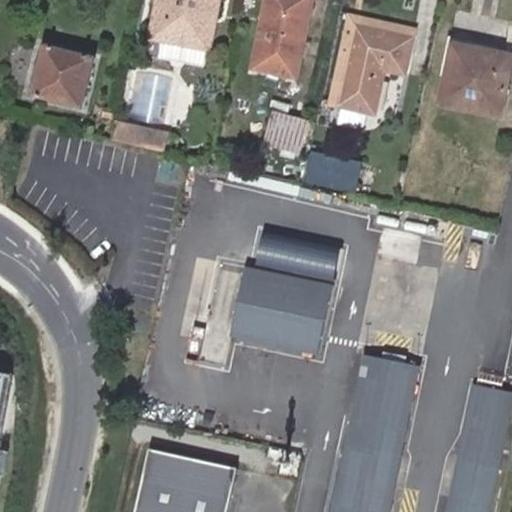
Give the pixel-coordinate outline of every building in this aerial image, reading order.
[(161,45),(199,53),(206,21),(216,23),(221,0),(160,0),(150,43),(161,45)] [(296,90),(315,5),(291,0),(268,0),(252,80),(296,90)] [(206,21),(199,53),(209,56),(216,23),(206,21)] [(34,94),(87,106),(100,52),(48,40),(34,94)] [(405,87),(412,54),(355,41),(339,119),(341,120),(366,126),(374,128),(385,82),(405,87)] [(156,66),(161,45),(150,43),(146,64),(156,66)] [(500,127),(511,71),(511,67),(454,54),(441,113),(500,127)] [(115,139),(168,148),(172,128),(119,119),(115,139)] [(363,139),(366,126),(341,120),(337,137),(358,143),(363,139)] [(301,169),(308,136),(270,127),(263,160),(301,169)] [(360,191),(366,164),(328,156),(322,183),(360,191)] [(332,352),(342,281),(253,268),(243,338),(332,352)] [(193,362),(208,364),(210,332),(196,330),(193,362)] [(349,449),(403,461),(423,367),(367,355),(347,449),(349,449)] [(0,472),(17,376),(0,372),(0,472)] [(450,511),(490,511),(511,408),(511,392),(477,385),(450,511)] [(349,449),(334,511),(391,511),(403,461),(349,449)] [(236,511),(246,470),(157,450),(143,511),(236,511)]
